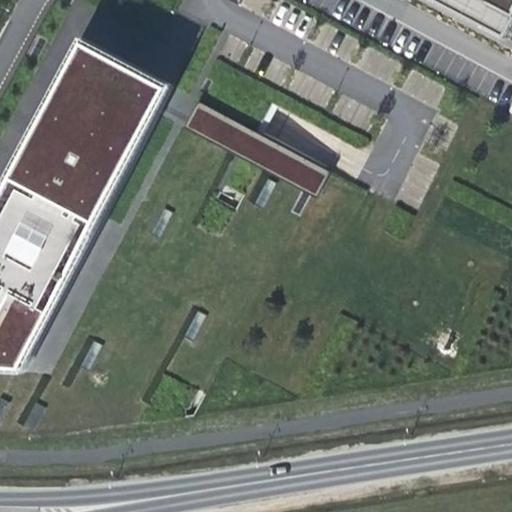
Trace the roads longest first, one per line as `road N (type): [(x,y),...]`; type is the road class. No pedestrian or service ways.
road 1 (tertiary): [(129,503),(511,441)]
road 2 (unclassified): [(511,70),(380,0)]
road 3 (tertiary): [(129,503),(0,503)]
